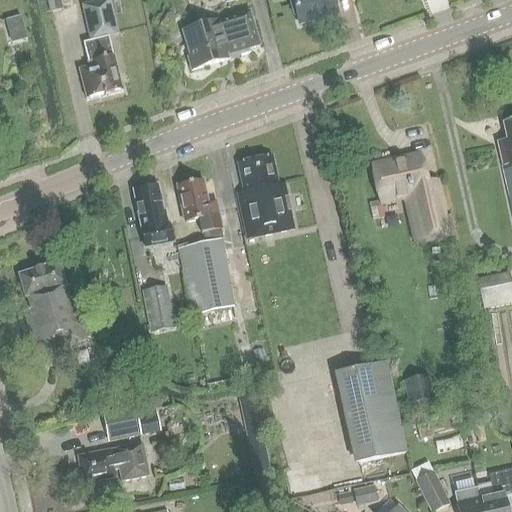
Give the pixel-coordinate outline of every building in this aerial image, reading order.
[(46,0),(49,15),(63,12),(59,0),(46,0)] [(292,0),(299,25),(336,15),(331,0),(292,0)] [(86,100),(121,91),(113,57),(112,57),(107,39),(117,37),(109,1),(81,7),(90,43),(83,45),(89,69),(80,72),(86,100)] [(191,72),(250,54),(249,50),(259,47),(249,12),(182,33),(190,57),(187,58),(191,72)] [(511,124),(504,127),(509,147),(503,148),(504,152),(500,153),(504,167),(502,167),(511,209),(511,124)] [(248,241),(293,231),(284,186),(278,187),(271,159),(237,166),(243,194),(238,195),(248,241)] [(444,218),(436,182),(425,184),(420,160),(398,165),(397,162),(372,167),(380,202),(404,197),(414,243),(453,235),(449,217),(444,218)] [(205,245),(223,241),(215,202),(207,204),(203,183),(178,188),(185,225),(200,221),(205,245)] [(173,245),(171,237),(166,211),(162,212),(157,187),(134,192),(146,251),(173,245)] [(223,241),(205,245),(179,250),(193,318),(235,309),(226,264),(232,263),(229,249),(226,250),(223,241)] [(37,356),(87,341),(73,298),(67,300),(63,289),(66,288),(58,265),(18,277),(25,300),(27,300),(30,311),(23,313),(37,356)] [(484,312),(511,305),(511,287),(508,271),(476,278),(484,312)] [(175,329),(166,288),(141,293),(149,335),(175,329)] [(358,465),(405,455),(386,365),(339,375),(358,465)] [(411,416),(433,412),(431,402),(433,402),(428,378),(403,383),(408,407),(409,407),(411,416)] [(270,475),(254,399),(238,402),(254,479),(270,475)] [(148,411),(160,409),(158,400),(146,402),(148,411)] [(139,436),(134,409),(102,416),(108,443),(139,436)] [(159,433),(155,412),(136,415),(141,437),(159,433)] [(141,446),(125,450),(110,453),(110,452),(92,455),(92,458),(80,460),(82,473),(79,474),(81,483),(102,479),(102,481),(112,479),(111,478),(115,477),(114,472),(118,471),(121,484),(148,478),(141,446)] [(492,496),(479,499),(482,511),(507,511),(504,498),(511,496),(511,471),(488,477),(492,496)] [(437,511),(449,506),(433,474),(415,483),(429,511),(437,511)] [(374,487),(353,492),(357,508),(377,503),(374,487)] [(453,495),(455,504),(456,511),(482,511),(479,499),(477,490),(453,495)] [(350,494),(337,497),(339,508),(352,505),(350,494)]
